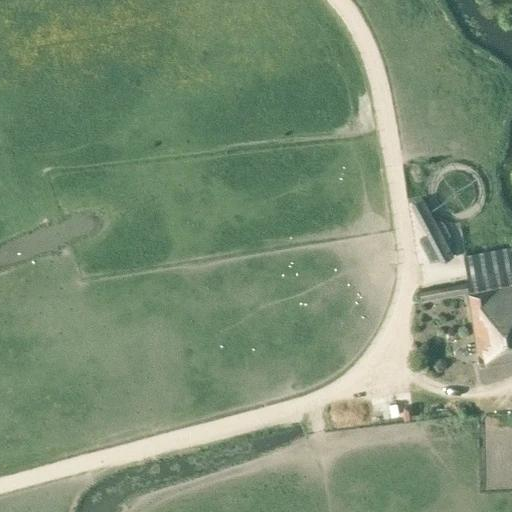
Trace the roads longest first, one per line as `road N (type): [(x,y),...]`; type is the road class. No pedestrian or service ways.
road 1 (track): [(397,320),(381,356),(303,407),(0,486)]
road 2 (track): [(336,0),(374,61),(406,282)]
